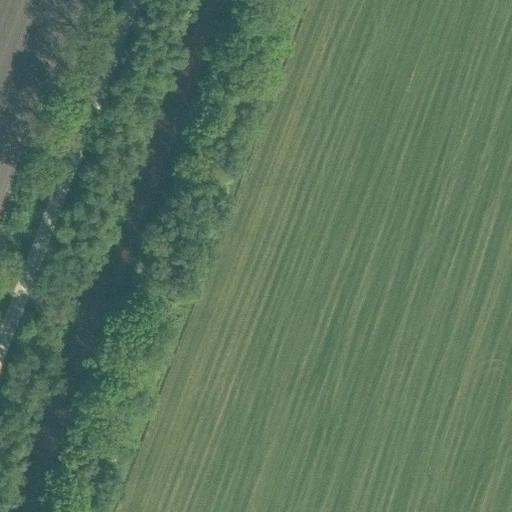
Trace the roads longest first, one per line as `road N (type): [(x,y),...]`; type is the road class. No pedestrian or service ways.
road 1 (track): [(42,511),(234,0)]
road 2 (tertiary): [(0,343),(129,0)]
